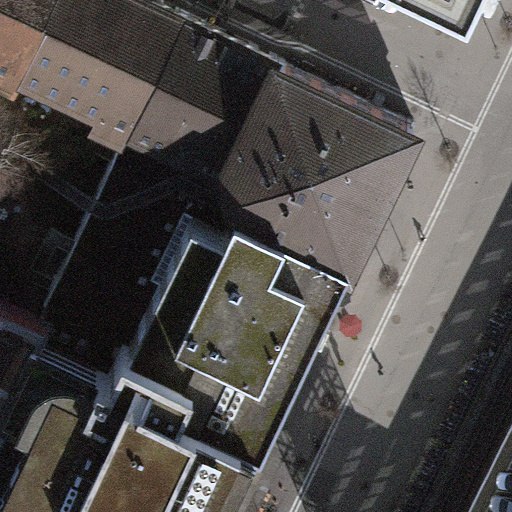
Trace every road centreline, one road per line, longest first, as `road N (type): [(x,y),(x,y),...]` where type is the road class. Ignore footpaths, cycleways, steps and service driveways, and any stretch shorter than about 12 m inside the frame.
road 1 (residential): [(501,89),(306,511)]
road 2 (residential): [(310,0),(501,89)]
